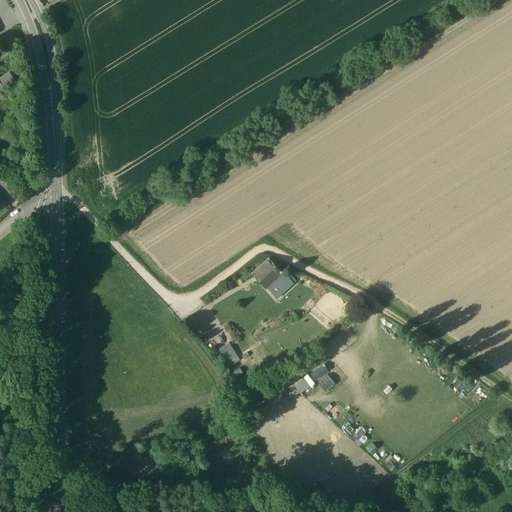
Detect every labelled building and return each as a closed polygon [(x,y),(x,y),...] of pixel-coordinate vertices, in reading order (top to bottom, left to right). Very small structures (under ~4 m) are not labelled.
[(9,72),(0,77),(0,83),(4,89),(15,82),(9,72)] [(268,260),(253,273),(266,287),(272,282),(283,293),(294,284),(281,270),(279,272),(268,260)] [(228,343),(216,351),(227,368),(239,360),(228,343)] [(314,379),(328,371),(324,364),(310,371),(314,379)] [(295,383),(298,391),(314,385),(310,376),(295,383)]
